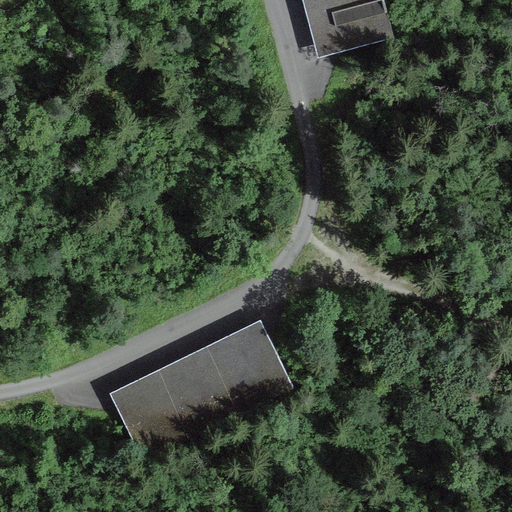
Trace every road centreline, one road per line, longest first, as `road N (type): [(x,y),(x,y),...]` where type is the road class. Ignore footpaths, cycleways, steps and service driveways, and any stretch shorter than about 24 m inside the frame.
road 1 (track): [(282,0),(315,125),(314,253),(160,342),(0,384)]
road 2 (track): [(314,253),(511,328)]
